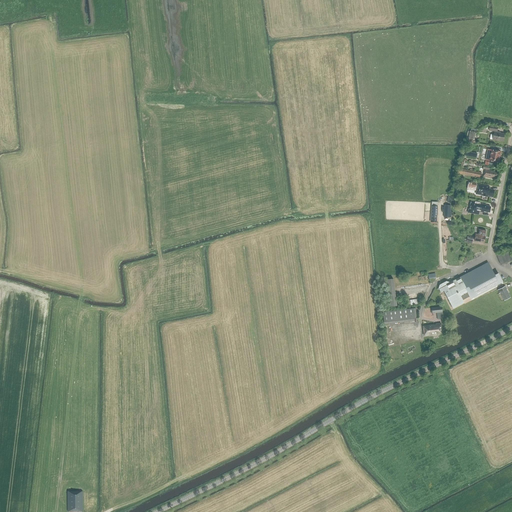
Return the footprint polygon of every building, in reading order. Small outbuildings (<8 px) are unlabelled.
[(493,140),(503,142),(504,134),(498,133),(498,132),(497,132),(498,127),(490,126),(489,130),(494,131),(493,140)] [(473,139),(475,132),(469,131),(468,138),(466,137),(465,140),(472,142),(473,139)] [(501,152),(491,150),(490,154),(491,154),(490,157),(489,157),(489,161),(499,163),(501,152)] [(496,178),(497,173),(491,172),(492,171),(489,170),(490,167),(483,165),(483,169),(485,170),(483,177),(493,179),(494,177),(496,178)] [(458,168),(457,173),(480,178),(481,172),(458,168)] [(467,189),(475,190),(476,183),(468,181),(467,189)] [(477,185),(477,188),(476,194),(481,195),(487,196),(492,197),(494,190),(488,189),(489,187),(477,185)] [(489,212),(490,207),(486,206),(486,205),(480,204),(480,202),(471,201),(469,209),(468,209),(467,213),(474,214),(474,210),(483,212),(483,211),(489,212)] [(485,237),(485,236),(486,231),(479,229),(478,234),(475,234),(474,242),(484,243),(485,237)] [(511,254),(511,252),(496,255),(500,265),(511,259),(511,254)] [(471,299),(503,282),(498,273),(494,275),(488,263),(452,281),(453,282),(451,283),(446,282),(439,285),(438,288),(440,292),(443,291),(453,308),(464,303),(462,300),(469,296),(471,299)] [(396,306),(393,279),(383,280),(387,307),(396,306)] [(504,301),(510,297),(506,290),(507,289),(505,286),(497,290),(499,293),(500,293),(504,301)] [(441,307),(431,308),(432,314),(436,313),(437,319),(443,319),(441,307)] [(412,309),(382,312),(383,324),(414,321),(412,309)] [(423,336),(442,334),(441,323),(436,323),(436,324),(422,326),(423,336)] [(67,491),(67,511),(83,511),(82,491),(67,491)]
